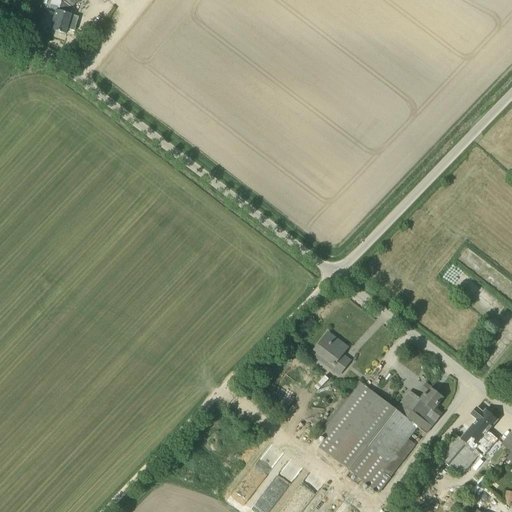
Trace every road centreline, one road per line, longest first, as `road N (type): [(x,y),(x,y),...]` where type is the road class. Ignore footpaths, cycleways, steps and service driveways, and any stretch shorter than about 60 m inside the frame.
road 1 (unclassified): [(336,278),(83,77),(0,40)]
road 2 (unclassified): [(110,511),(336,278)]
road 3 (unclassified): [(336,278),(511,94)]
road 4 (unclassified): [(511,412),(336,278)]
